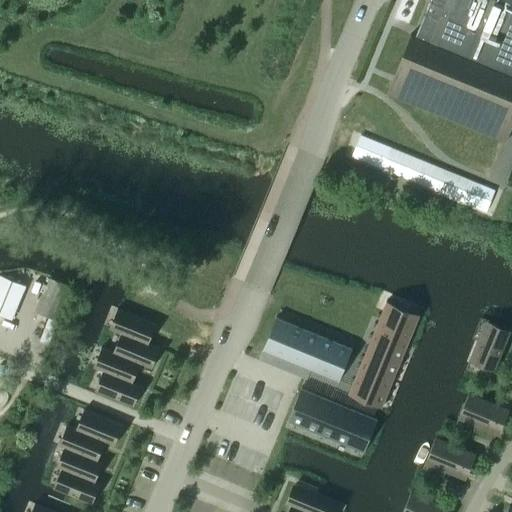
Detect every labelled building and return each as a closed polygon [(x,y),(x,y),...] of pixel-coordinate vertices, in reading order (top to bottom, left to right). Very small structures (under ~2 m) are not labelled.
[(395,84),(391,95),(503,141),(511,118),(511,0),(429,0),(415,37),(398,79),(395,84)] [(389,148),(381,169),(396,176),(399,168),(429,180),(426,188),(471,206),(479,185),(389,148)] [(0,315),(11,320),(25,286),(0,275),(0,315)] [(50,279),(36,313),(58,322),(72,288),(50,279)] [(373,333),(406,347),(420,315),(386,301),(373,333)] [(112,330),(123,335),(124,334),(146,343),(154,324),(120,310),(112,330)] [(262,350),(277,357),(291,323),(276,317),(262,350)] [(306,329),(291,323),(277,357),(292,363),(306,329)] [(479,354),(475,364),(477,365),(494,372),(510,335),(490,327),(483,344),(478,342),(474,352),(479,354)] [(308,369),(321,336),(306,329),(292,363),(308,369)] [(406,347),(373,333),(367,349),(400,362),(406,347)] [(157,348),(146,343),(124,334),(123,335),(116,353),(116,354),(138,363),(149,368),(157,348)] [(308,369),(323,375),(337,342),(321,336),(308,369)] [(337,342),(323,375),(338,382),(352,348),(337,342)] [(107,349),(104,349),(96,369),(105,372),(106,372),(130,382),(138,363),(116,354),(116,353),(107,349)] [(367,349),(360,364),(394,378),(400,362),(367,349)] [(388,393),(394,378),(360,364),(354,379),(388,393)] [(140,385),(130,382),(106,372),(105,372),(98,392),(131,405),(140,385)] [(388,393),(354,379),(348,394),(381,408),(388,393)] [(302,427),(316,394),(301,388),(287,421),(302,427)] [(317,434),(331,400),(316,394),(302,427),(317,434)] [(472,395),(463,414),(501,430),(509,410),(472,395)] [(331,400),(317,434),(333,440),(347,406),(331,400)] [(347,406),(333,440),(348,446),(362,413),(347,406)] [(120,425),(86,411),(79,431),(78,431),(103,441),(112,445),(120,425)] [(348,446),(363,452),(375,424),(377,419),(362,413),(348,446)] [(79,431),(69,427),(61,447),(66,449),(67,449),(95,460),(103,441),(78,431),(79,431)] [(476,455),(443,441),(438,439),(430,459),(434,460),(465,473),(467,474),(476,455)] [(67,449),(66,449),(59,468),(64,470),(92,482),(93,481),(100,462),(95,460),(67,449)] [(56,490),(72,496),(90,503),(98,483),(93,481),(92,482),(64,470),(58,485),(56,490)] [(286,504),(291,506),(292,506),(305,511),(331,511),(336,501),(311,491),(294,484),(286,504)] [(450,511),(451,509),(414,494),(406,511),(450,511)]
